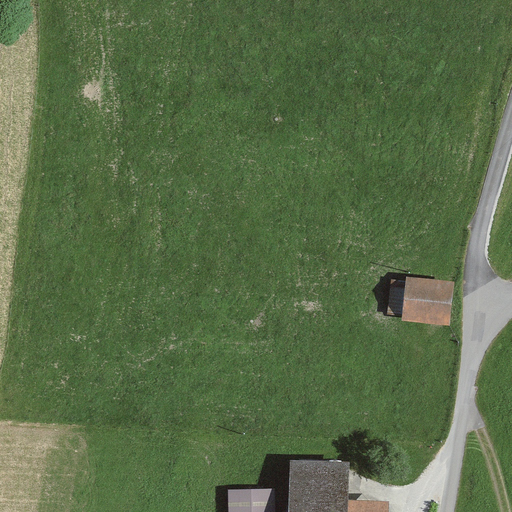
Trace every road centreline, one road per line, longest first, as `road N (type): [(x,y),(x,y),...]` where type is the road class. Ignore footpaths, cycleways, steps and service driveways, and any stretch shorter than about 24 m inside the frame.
road 1 (residential): [(445,511),(475,310)]
road 2 (residential): [(475,310),(479,233),(511,120)]
